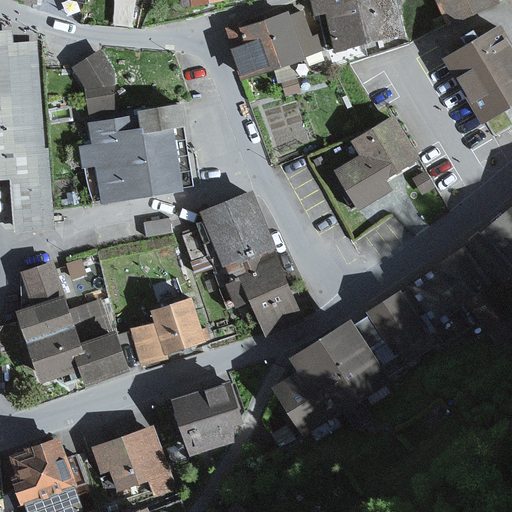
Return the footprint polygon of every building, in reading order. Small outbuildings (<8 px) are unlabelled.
[(226,0),(185,0),(187,12),(227,5),(226,0)] [(355,10),(352,0),(307,0),(312,21),(322,18),(355,10)] [(393,0),(352,0),(355,10),(364,49),(401,39),(393,0)] [(495,0),(433,0),(445,27),(497,5),(495,0)] [(355,10),(322,18),(331,58),(364,49),(355,10)] [(300,11),(286,18),(302,62),(322,52),(317,37),(310,40),(300,11)] [(265,16),(223,31),(229,48),(226,49),(238,84),(302,62),(286,18),(285,15),(267,22),(265,16)] [(462,54),(443,64),(478,127),(511,107),(511,52),(499,30),(480,41),(476,33),(456,44),(462,54)] [(11,33),(0,33),(0,159),(43,157),(34,44),(12,46),(11,33)] [(99,51),(71,70),(83,92),(87,116),(113,106),(113,71),(99,51)] [(133,117),(85,124),(88,149),(77,150),(80,170),(94,168),(100,207),(180,195),(170,133),(184,131),(180,103),(132,111),(133,117)] [(359,160),(332,176),(355,214),(390,194),(384,184),(418,163),(392,120),(350,145),(359,160)] [(43,157),(0,159),(0,183),(8,183),(8,187),(49,184),(47,157),(43,157)] [(425,173),(411,181),(421,197),(434,190),(425,173)] [(49,184),(8,187),(12,233),(53,230),(49,184)] [(249,198),(201,219),(231,286),(222,289),(232,313),(247,306),(289,288),(249,198)] [(511,208),(460,250),(492,293),(511,276),(511,208)] [(170,220),(143,224),(145,239),(172,234),(170,220)] [(195,233),(181,238),(190,263),(204,258),(195,233)] [(460,250),(409,288),(441,329),(455,318),(465,331),(479,321),(489,335),(511,318),(492,293),(460,250)] [(81,260),(65,265),(70,281),(87,276),(81,260)] [(72,333),(65,312),(50,267),(20,277),(31,309),(15,314),(27,349),(72,333)] [(100,275),(88,278),(94,295),(105,292),(100,275)] [(289,288),(247,306),(261,337),(302,319),(289,288)] [(294,377),(268,394),(298,439),(384,383),(381,380),(402,366),(395,356),(428,335),(398,290),(360,315),(363,319),(349,328),(346,324),(285,364),(294,377)] [(72,333),(27,349),(40,386),(77,373),(83,390),(127,375),(101,299),(65,312),(72,333)] [(149,325),(129,331),(141,369),(166,361),(164,357),(210,343),(206,330),(199,333),(189,302),(146,315),(149,325)] [(232,382),(167,406),(187,461),(232,445),(230,432),(240,429),(237,422),(244,415),(232,382)] [(152,427),(88,451),(98,477),(107,474),(116,497),(148,484),(154,500),(176,491),(152,427)] [(56,441),(6,459),(23,506),(86,484),(76,456),(63,460),(56,441)] [(13,491),(2,494),(4,511),(7,511),(17,509),(13,491)]
